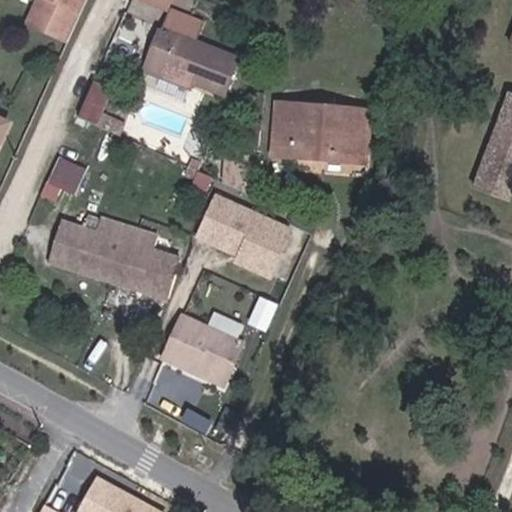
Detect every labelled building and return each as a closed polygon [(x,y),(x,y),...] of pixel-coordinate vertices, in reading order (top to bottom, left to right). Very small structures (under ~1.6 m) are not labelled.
[(35,0),(48,6),(62,12),(68,0),(35,0)] [(67,14),(70,16),(77,0),(68,0),(62,12),(63,12),(67,14)] [(155,21),(164,0),(124,0),(122,7),(155,21)] [(62,12),(51,37),(58,41),(70,16),(62,12)] [(135,78),(179,96),(219,113),(236,71),(201,56),(196,54),(203,36),(166,21),(158,40),(152,38),(135,78)] [(250,63),(258,48),(246,42),(239,58),(250,63)] [(179,96),(135,78),(128,95),(173,113),(179,96)] [(81,115),(104,125),(116,96),(93,87),(81,115)] [(511,203),(511,90),(506,88),(470,189),(511,203)] [(309,169),(360,174),(365,128),(276,120),(271,172),(309,175),(309,169)] [(60,171),(47,164),(35,189),(49,195),(60,171)] [(74,177),(60,171),(49,195),(63,201),(74,177)] [(264,245),(272,221),(244,213),(236,237),(264,245)] [(41,267),(164,312),(181,275),(141,260),(146,246),(92,227),(87,243),(53,231),(41,267)] [(272,266),(293,275),(309,240),(287,231),(272,266)] [(161,353),(220,382),(239,342),(180,314),(161,353)]
